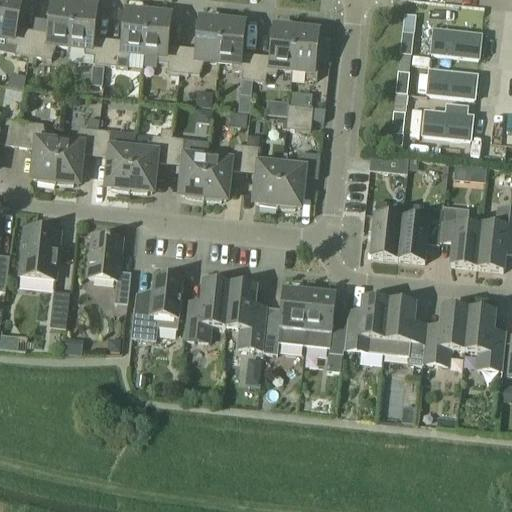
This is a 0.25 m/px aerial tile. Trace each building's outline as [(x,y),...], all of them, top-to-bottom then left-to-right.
[(17,48),(15,57),(30,59),(34,34),(17,31),(18,24),(21,24),(25,0),(1,0),(0,6),(0,39),(7,41),(7,46),(17,48)] [(57,49),(71,50),(75,9),(67,8),(67,5),(52,4),(49,29),(52,29),(51,36),(34,34),(30,59),(52,62),(57,49)] [(84,10),(75,9),(71,50),(69,64),(106,68),(109,43),(93,41),(94,34),(97,34),(99,9),(84,7),(84,10)] [(129,62),(131,56),(145,58),(149,17),(141,16),(141,13),(126,12),(123,37),(126,38),(125,45),(109,43),(106,68),(118,69),(119,61),(129,62)] [(169,66),(168,75),(180,76),(183,51),(167,49),(170,19),(149,17),(145,58),(159,59),(159,65),(169,66)] [(200,78),(205,64),(219,66),(223,25),(202,23),(199,53),(183,51),(180,76),(200,78)] [(243,75),(242,83),(254,84),(257,59),(241,58),(244,28),(223,25),(219,66),(232,67),(233,74),(243,75)] [(484,35),(434,29),(431,54),(481,60),(484,35)] [(276,78),(278,73),(292,74),(297,33),(276,31),(273,61),(257,59),(254,84),(266,86),(267,77),(276,78)] [(306,32),(306,34),(297,33),(292,74),(306,76),(307,82),(318,83),(319,66),(315,66),(316,59),(318,59),(321,33),(306,32)] [(402,35),(399,57),(400,57),(411,59),(414,37),(402,35)] [(427,92),(475,98),(478,76),(430,71),(427,92)] [(409,76),(398,75),(395,97),(407,99),(409,76)] [(446,107),(445,115),(426,112),(422,140),(473,146),(477,121),(478,110),(446,107)] [(289,109),(287,121),(312,123),(314,112),(289,109)] [(210,136),(211,112),(178,110),(176,134),(210,136)] [(391,137),(403,138),(405,116),(393,115),(391,137)] [(311,136),(312,123),(287,121),(286,133),(311,136)] [(0,145),(3,146),(16,148),(20,124),(7,122),(5,132),(0,131),(0,145)] [(38,184),(56,188),(60,145),(46,144),(44,127),(32,126),(20,124),(16,148),(30,150),(37,151),(34,181),(38,182),(38,184)] [(74,147),(60,145),(56,188),(74,188),(74,186),(79,186),(82,156),(96,158),(99,133),(80,131),(74,147)] [(152,195),(156,165),(170,166),(173,141),(174,133),(162,132),(161,140),(154,139),(148,155),(134,153),(130,196),(148,196),(148,194),(152,195)] [(112,192),(130,196),(136,137),(99,133),(96,158),(111,160),(108,190),(112,190),(112,192)] [(210,145),(173,141),(170,166),(185,168),(182,198),(186,198),(186,200),(203,205),(208,162),(210,145)] [(222,163),(208,162),(203,205),(222,204),(222,202),(226,203),(230,173),(244,174),(247,149),(235,148),(234,159),(224,158),(222,163)] [(259,151),(247,149),(244,174),(259,176),(255,206),(260,206),(260,209),(277,213),(282,170),(268,168),(267,162),(258,161),(259,151)] [(407,179),(409,163),(379,160),(377,176),(407,179)] [(298,165),(296,171),(282,170),(277,213),(296,213),(296,210),(300,211),(303,181),(307,181),(308,167),(298,165)] [(376,205),(371,261),(398,264),(402,223),(385,221),(387,207),(376,205)] [(444,215),(443,222),(441,239),(454,241),(451,270),(477,273),(482,230),(481,230),(481,232),(467,230),(469,214),(444,211),(444,215)] [(419,224),(402,223),(398,264),(425,267),(427,243),(440,244),(440,239),(441,239),(443,222),(444,215),(420,212),(419,224)] [(511,247),(511,213),(499,212),(497,231),(482,230),(477,273),(503,275),(506,247),(511,247)] [(20,279),(56,283),(61,234),(25,231),(20,279)] [(115,307),(127,309),(131,277),(119,276),(122,243),(93,239),(88,281),(117,284),(115,307)] [(0,293),(6,295),(11,259),(0,257),(0,293)] [(137,299),(132,342),(156,345),(157,331),(177,334),(178,323),(182,283),(155,280),(153,300),(137,299)] [(184,344),(209,347),(211,330),(226,331),(230,288),(204,286),(201,314),(188,313),(184,344)] [(256,291),(230,288),(226,331),(240,333),(238,352),(263,355),(264,355),(267,321),(253,320),(256,291)] [(263,360),(276,362),(278,346),(304,349),(309,296),(306,296),(304,292),(294,290),(292,294),(284,293),(281,320),(267,318),(267,321),(264,355),(263,355),(263,360)] [(316,293),(313,297),(309,296),(304,349),(318,350),(330,352),(329,356),(343,358),(344,354),(347,327),(333,326),(336,299),(328,298),(326,294),(316,293)] [(50,330),(66,332),(70,296),(54,294),(50,330)] [(348,319),(347,327),(344,354),(358,355),(384,358),(390,305),(363,303),(361,320),(348,319)] [(415,308),(390,305),(384,358),(409,361),(409,368),(422,369),(426,336),(412,335),(415,308)] [(426,336),(422,369),(423,369),(423,367),(448,370),(450,353),(464,355),(468,314),(443,311),(440,340),(426,338),(426,336)] [(502,376),(505,347),(491,346),(495,317),(468,314),(464,355),(479,356),(477,373),(502,376)]
